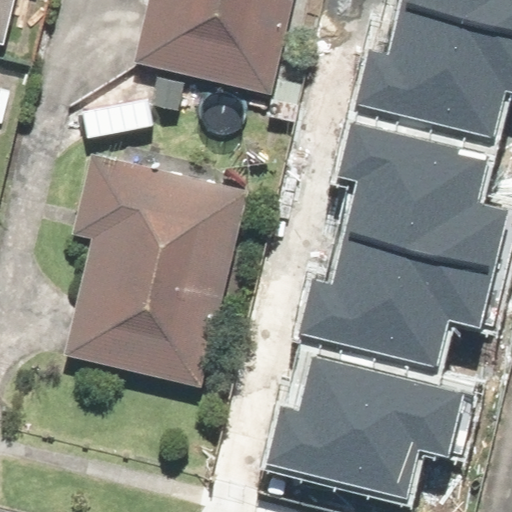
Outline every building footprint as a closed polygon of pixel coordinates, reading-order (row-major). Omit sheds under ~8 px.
[(141,0),(127,59),(261,92),(283,0),(141,0)] [(511,0),(416,0),(415,6),(511,29),(511,0)] [(381,48),(368,100),(506,134),(511,110),(511,29),(415,6),(404,54),(381,48)] [(490,164),(351,132),(340,181),(363,186),(350,241),(494,276),(507,222),(478,215),(490,164)] [(237,197),(79,169),(67,236),(90,240),(68,360),(204,385),(237,197)] [(315,283),(303,336),(441,369),(453,317),(482,324),(494,276),(350,241),(338,289),(315,283)] [(472,391),(312,356),(300,411),(283,407),(269,466),(403,495),(413,447),(457,457),(472,391)]
